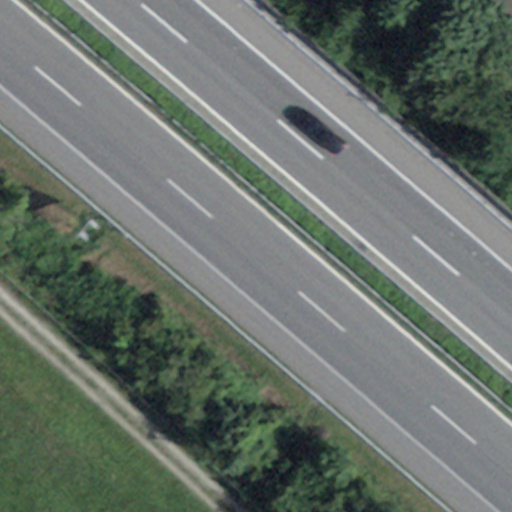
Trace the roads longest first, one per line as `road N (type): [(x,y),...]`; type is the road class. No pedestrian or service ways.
road 1 (motorway): [(0,54),(511,486)]
road 2 (motorway): [(511,334),(118,0)]
road 3 (track): [(0,308),(225,511)]
